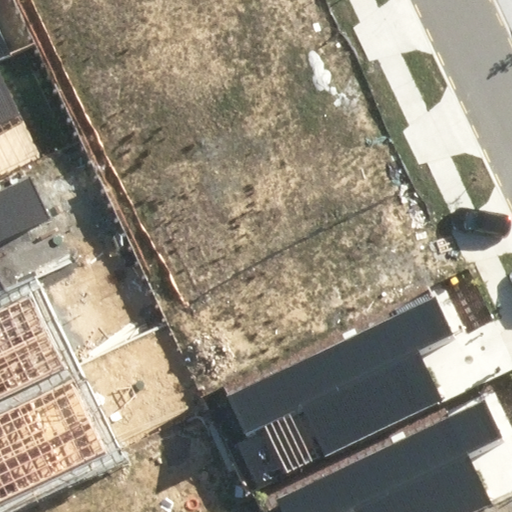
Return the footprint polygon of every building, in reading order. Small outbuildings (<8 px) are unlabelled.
[(0,58),(11,53),(0,29),(0,58)] [(0,124),(22,114),(0,69),(0,68),(0,124)] [(0,290),(4,288),(0,280),(0,243),(52,218),(31,174),(0,189),(0,290)] [(330,455),(441,401),(419,356),(456,338),(436,298),(229,398),(247,436),(306,407),(330,455)] [(0,391),(58,363),(27,300),(0,312),(0,391)] [(0,495),(101,447),(71,384),(0,417),(0,495)] [(357,511),(468,511),(490,502),(468,457),(505,439),(485,398),(277,499),(283,511),(346,511),(355,508),(357,511)]
